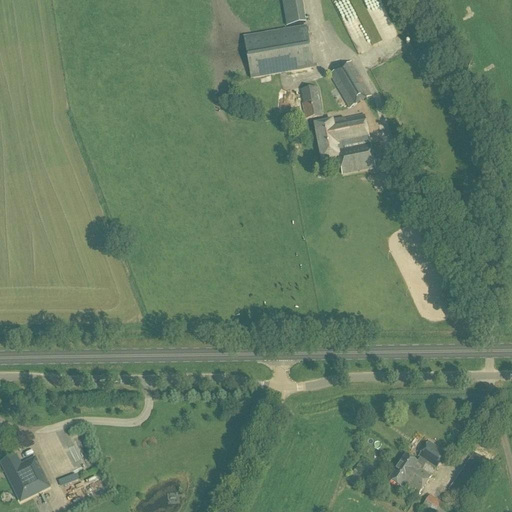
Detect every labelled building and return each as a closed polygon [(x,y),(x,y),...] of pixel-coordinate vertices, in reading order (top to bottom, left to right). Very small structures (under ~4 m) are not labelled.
[(285,0),(291,27),(310,23),(305,0),(285,0)] [(253,79),(314,69),(307,29),(246,39),(253,79)] [(349,109),(371,97),(351,63),(330,76),(349,109)] [(319,102),(317,88),(300,91),(302,104),(302,105),(304,121),(323,117),(320,101),(319,102)] [(375,169),(364,116),(332,123),(332,122),(314,125),(321,162),(339,159),(342,175),(375,169)] [(402,486),(418,497),(446,455),(428,442),(418,457),(420,459),(417,463),(406,456),(389,481),(400,489),(402,486)] [(0,461),(20,501),(49,486),(34,457),(20,464),(15,454),(0,461)] [(464,502),(490,465),(474,454),(449,491),(464,502)] [(357,489),(373,467),(362,459),(347,481),(357,489)] [(451,501),(451,500),(451,499),(450,498),(450,497),(449,497),(449,496),(448,496),(447,496),(447,495),(446,495),(445,495),(445,496),(444,496),(443,496),(443,497),(442,497),(442,498),(441,499),(441,500),(441,501),(442,502),(442,503),(443,504),(444,504),(444,505),(445,505),(446,505),(447,505),(448,505),(448,504),(449,504),(449,503),(450,503),(450,502),(451,501)] [(430,511),(452,511),(429,497),(422,507),(430,511)]
